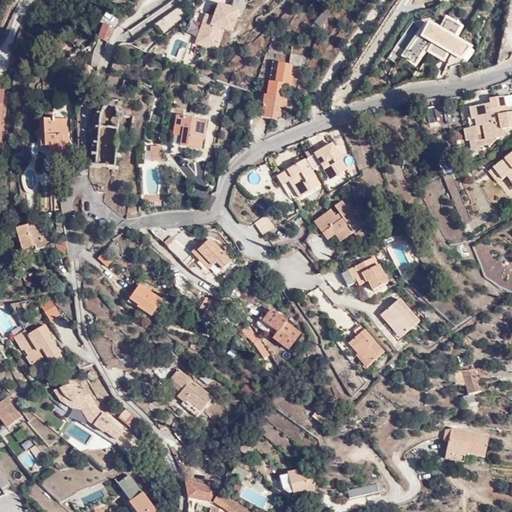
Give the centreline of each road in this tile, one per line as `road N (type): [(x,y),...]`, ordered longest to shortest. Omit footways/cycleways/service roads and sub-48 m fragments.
road 1 (residential): [(181,511),(164,436),(102,367),(82,320),(63,202),(72,184),(86,184)]
road 2 (residential): [(86,184),(87,114),(102,58),(121,26),(160,0)]
road 3 (residential): [(317,126),(396,93),(468,86),(511,66)]
road 4 (residential): [(86,184),(101,219),(121,225),(218,215)]
road 5 (residential): [(317,126),(313,107),(328,78),(384,0)]
road 6 (residential): [(218,215),(232,173),(317,126)]
